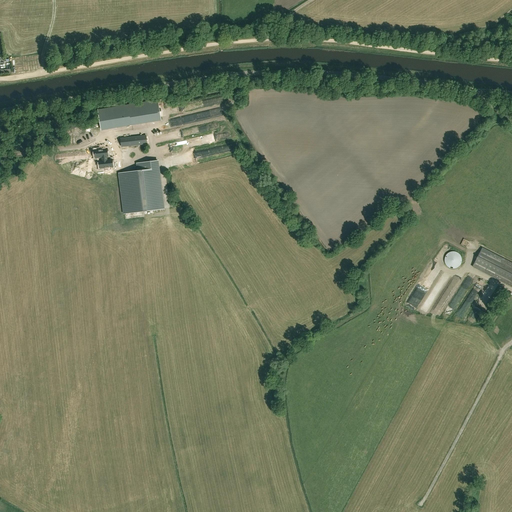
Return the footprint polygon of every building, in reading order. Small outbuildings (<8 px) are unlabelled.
[(132,125),(128,105),(98,110),(101,130),(132,125)] [(146,136),(121,139),(122,146),(147,144),(146,136)] [(228,146),(214,150),(215,154),(229,150),(228,146)] [(105,156),(106,160),(103,160),(104,168),(108,167),(115,166),(116,166),(115,159),(111,159),(110,156),(111,156),(110,148),(109,148),(103,149),(98,150),(99,157),(105,156)] [(184,164),(214,156),(212,148),(182,155),(184,164)] [(137,171),(119,173),(123,213),(151,210),(151,211),(153,211),(153,210),(163,209),(158,161),(136,163),(137,171)] [(511,262),(482,248),(473,266),(511,286),(511,262)] [(440,313),(444,307),(440,304),(436,310),(440,313)] [(511,331),(511,316),(509,315),(502,330),(506,333),(507,329),(511,331)]
